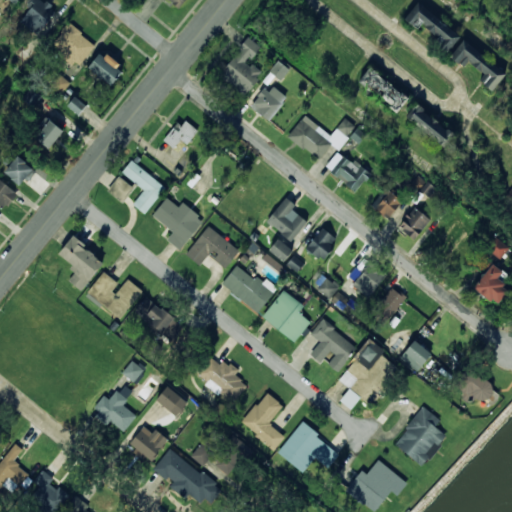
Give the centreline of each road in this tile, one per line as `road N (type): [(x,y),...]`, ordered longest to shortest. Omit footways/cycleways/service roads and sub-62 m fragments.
road 1 (residential): [(511,350),(171,70)]
road 2 (residential): [(356,428),(71,194)]
road 3 (tertiary): [(0,281),(228,0)]
road 4 (residential): [(154,511),(0,384)]
road 5 (residential): [(337,0),(478,116)]
